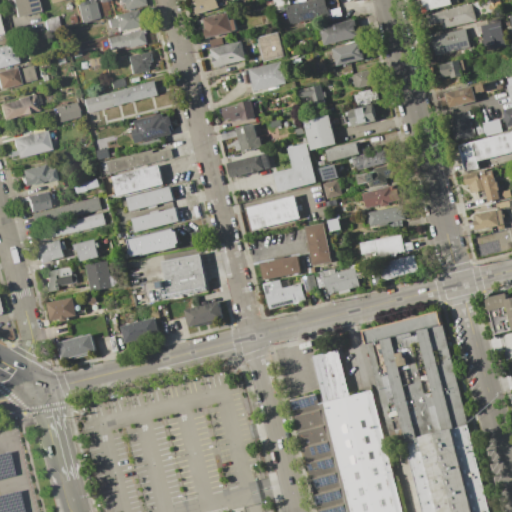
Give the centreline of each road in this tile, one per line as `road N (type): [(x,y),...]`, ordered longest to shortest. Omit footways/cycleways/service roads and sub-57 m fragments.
road 1 (tertiary): [(63,385),(458,284)]
road 2 (residential): [(166,0),(253,336)]
road 3 (residential): [(386,0),(458,284)]
road 4 (residential): [(253,336),(296,511)]
road 5 (residential): [(511,490),(476,350)]
